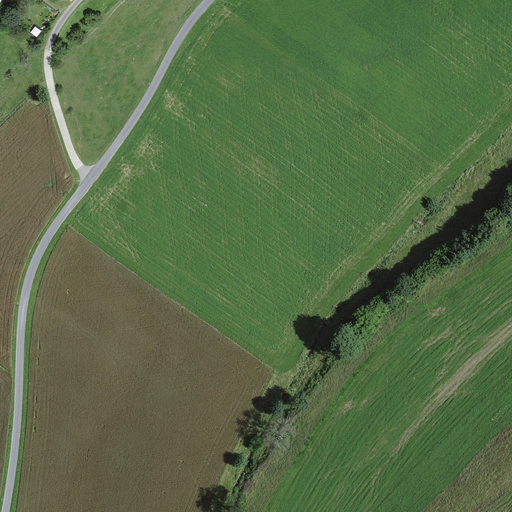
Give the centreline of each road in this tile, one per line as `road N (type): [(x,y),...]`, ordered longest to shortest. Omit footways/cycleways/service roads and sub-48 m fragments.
road 1 (unclassified): [(209,0),(31,269),(5,511)]
road 2 (track): [(89,179),(58,116),(42,44),(80,0)]
